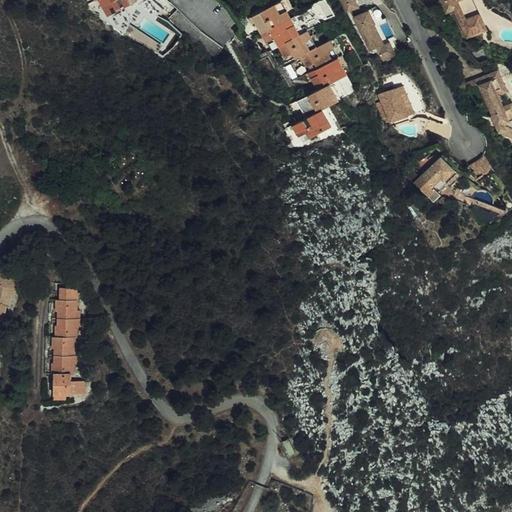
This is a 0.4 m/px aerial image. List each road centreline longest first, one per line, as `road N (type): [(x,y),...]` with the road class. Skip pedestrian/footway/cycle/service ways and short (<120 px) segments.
road 1 (residential): [(401,0),(465,143)]
road 2 (track): [(0,123),(24,88),(2,0)]
